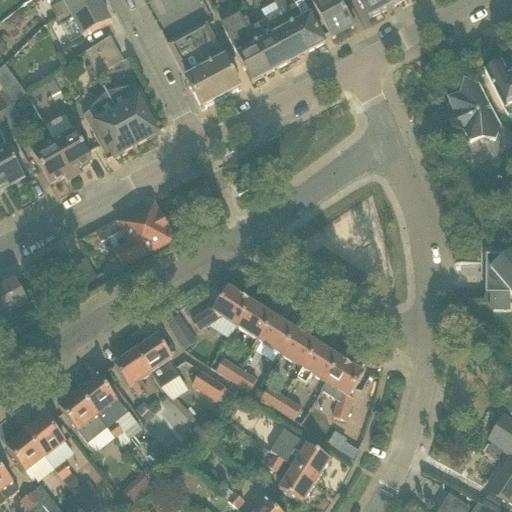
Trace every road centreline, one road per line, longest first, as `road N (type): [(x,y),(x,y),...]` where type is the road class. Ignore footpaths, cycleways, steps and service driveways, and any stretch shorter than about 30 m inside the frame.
road 1 (residential): [(0,389),(57,343),(255,230)]
road 2 (residential): [(0,253),(199,149)]
road 3 (unclassified): [(429,332),(394,331),(267,251),(255,230)]
road 4 (unclassified): [(429,332),(428,257),(390,140)]
road 5 (unclassified): [(374,511),(407,443),(429,332)]
road 6 (residential): [(199,149),(353,67)]
road 7 (unclassified): [(199,149),(119,0)]
road 8 (residential): [(255,230),(390,140)]
road 9 (residential): [(353,67),(481,0)]
